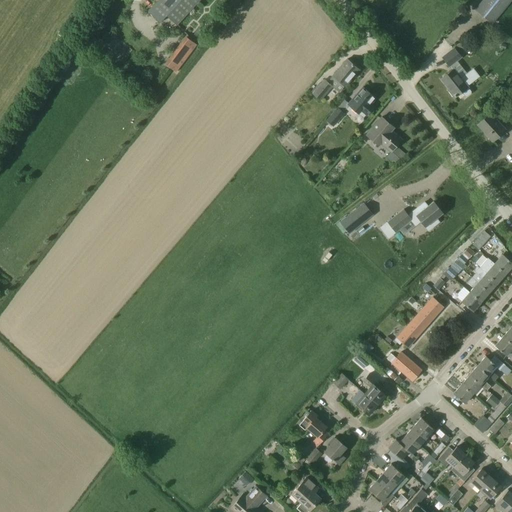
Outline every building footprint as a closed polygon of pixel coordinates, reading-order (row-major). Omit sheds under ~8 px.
[(157,0),(148,11),(160,23),(167,16),(177,25),(199,0),(157,0)] [(493,24),(511,0),(482,0),(474,10),(493,24)] [(176,73),(197,45),(186,36),(165,64),(176,73)] [(449,67),(462,57),(459,54),(464,50),(460,44),(454,49),(454,48),(441,57),(449,67)] [(345,86),(359,70),(347,59),(333,76),(345,86)] [(461,92),(465,96),(466,97),(471,93),(471,92),(467,86),(472,82),(479,77),(473,68),(466,74),(460,79),(453,70),(442,79),(447,86),(448,86),(456,96),(461,92)] [(320,84),(312,93),(320,100),(332,86),(327,82),(324,80),(320,84)] [(373,107),(370,105),(376,98),(363,87),(348,104),(358,113),(361,110),(366,115),(373,107)] [(337,108),(326,121),(326,122),(330,126),(332,124),(333,125),(343,113),(337,108)] [(493,141),(505,129),(496,119),(499,117),(493,111),(478,124),(493,141)] [(402,140),(391,131),(394,127),(382,117),(367,135),(379,145),(380,143),(391,152),(402,140)] [(424,202),(408,215),(411,220),(415,226),(421,221),(428,231),(439,222),(436,218),(442,213),(433,202),(427,206),(424,202)] [(363,203),(340,222),(349,233),(372,215),(363,203)] [(403,210),(380,228),(388,238),(411,220),(408,215),(403,210)] [(478,250),(486,241),(480,235),(472,244),(478,250)] [(467,247),(462,253),(469,258),(474,253),(467,247)] [(502,254),(494,264),(505,274),(511,266),(511,262),(509,260),(511,258),(504,253),(502,254)] [(461,254),(457,259),(463,265),(467,260),(461,254)] [(487,258),(479,267),(497,284),(505,274),(494,264),(487,258)] [(450,267),(446,271),(453,278),(457,273),(450,267)] [(476,273),(472,277),(478,282),(477,283),(489,293),(497,284),(479,267),(479,268),(478,267),(474,271),(476,273)] [(432,285),(438,290),(445,282),(439,277),(432,285)] [(467,283),(473,288),(469,292),(481,302),(489,293),(477,283),(478,282),(472,277),(467,283)] [(430,288),(426,284),(422,288),(426,292),(430,288)] [(481,302),(469,292),(461,302),(473,312),(481,302)] [(423,308),(434,317),(443,307),(432,297),(423,308)] [(415,317),(425,327),(434,317),(423,308),(415,317)] [(406,327),(417,337),(425,327),(415,317),(406,327)] [(399,345),(402,342),(408,347),(417,337),(406,327),(397,338),(394,340),(399,345)] [(511,327),(503,336),(511,344),(511,327)] [(511,344),(503,336),(495,345),(510,358),(511,355),(511,344)] [(366,355),(373,348),(368,344),(362,351),(366,355)] [(389,360),(402,372),(411,361),(401,352),(396,358),(393,355),(389,360)] [(358,356),(354,361),(363,369),(367,364),(358,356)] [(494,356),(490,360),(486,356),(476,367),(487,376),(488,376),(494,381),(498,377),(492,371),(495,367),(500,371),(501,370),(507,375),(510,371),(505,366),(505,365),(494,356)] [(411,361),(402,372),(412,381),(421,370),(411,361)] [(490,386),(484,381),(487,376),(476,367),(468,376),(479,386),(480,385),(487,390),(490,386)] [(362,381),(370,387),(365,394),(377,404),(385,395),(378,389),(383,384),(370,372),(362,381)] [(340,389),(348,380),(341,373),(333,383),(340,389)] [(479,386),(468,376),(461,385),(472,394),(479,386)] [(472,394),(461,385),(453,394),(464,403),(472,394)] [(501,403),(500,404),(505,408),(511,400),(511,398),(506,393),(499,401),(501,403)] [(377,404),(365,394),(356,404),(368,414),(377,404)] [(491,411),(493,412),(492,414),(496,417),(505,408),(500,404),(495,410),(494,408),(491,411)] [(304,419),(304,420),(299,425),(305,430),(307,428),(317,437),(311,443),(316,448),(329,433),(324,429),(326,427),(316,417),(317,416),(312,411),(304,419)] [(487,419),(491,423),(496,417),(492,414),(487,419)] [(424,421),(434,429),(437,425),(428,417),(424,421)] [(414,426),(426,437),(434,429),(424,421),(421,418),(414,426)] [(499,419),(489,430),(494,434),(504,423),(499,419)] [(426,437),(414,426),(406,434),(419,446),(426,437)] [(443,441),(447,438),(442,430),(438,433),(443,441)] [(419,446),(406,434),(399,442),(408,451),(412,454),(419,446)] [(336,439),(325,451),(327,454),(324,457),(324,459),(328,463),(330,462),(333,459),(339,464),(344,458),(340,454),(346,447),(336,439)] [(408,451),(399,442),(396,439),(388,448),(390,450),(401,459),(408,451)] [(437,455),(441,450),(437,447),(430,456),(434,459),(437,455)] [(449,447),(438,459),(440,461),(446,466),(449,463),(454,467),(465,455),(457,447),(453,451),(449,447)] [(315,448),(305,460),(311,465),(322,454),(315,448)] [(401,459),(390,450),(387,454),(397,463),(401,459)] [(283,463),(294,473),(300,465),(290,456),(289,457),(288,455),(282,462),(283,463)] [(454,467),(451,470),(460,478),(464,482),(474,470),(470,466),(473,462),(465,455),(454,467)] [(391,464),(384,472),(397,484),(401,488),(408,480),(404,476),(391,464)] [(471,481),(468,485),(472,489),(475,485),(480,490),(491,477),(481,469),(470,481),(471,481)] [(245,472),(239,478),(246,485),(253,479),(245,472)] [(397,484),(384,472),(376,480),(389,492),(397,484)] [(491,477),(480,490),(485,494),(490,498),(501,486),(491,477)] [(318,489),(307,478),(292,494),(301,503),(296,508),(300,511),(307,511),(309,510),(320,498),(315,493),(318,489)] [(460,478),(456,483),(458,485),(460,487),(464,482),(460,478)] [(389,492),(376,480),(369,489),(382,500),(389,492)] [(242,496),(231,508),(236,511),(259,511),(256,509),(268,496),(256,485),(244,498),(242,496)] [(407,505),(411,509),(408,511),(423,511),(426,510),(421,506),(423,503),(421,501),(427,494),(421,489),(407,505)] [(456,491),(447,500),(452,505),(455,503),(462,494),(457,490),(457,489),(456,491)] [(511,493),(508,490),(495,505),(501,510),(499,511),(505,511),(511,504),(511,493)] [(485,501),(475,511),(483,511),(490,505),(485,501)]
